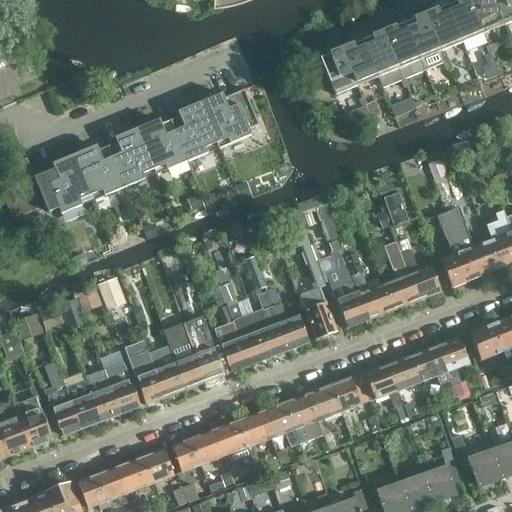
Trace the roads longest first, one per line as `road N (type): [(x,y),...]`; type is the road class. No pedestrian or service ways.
road 1 (residential): [(0,481),(511,287)]
road 2 (residential): [(0,122),(23,113),(55,137),(227,66)]
